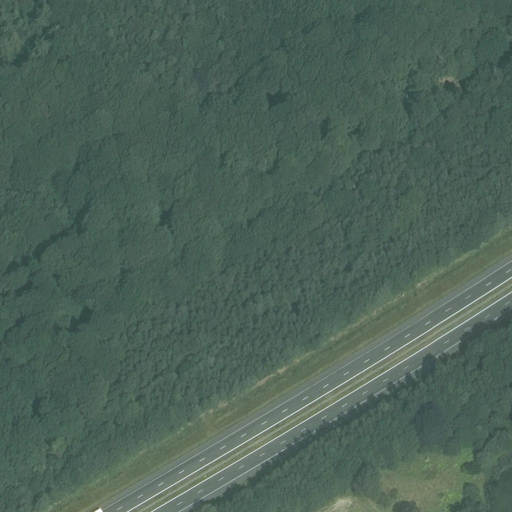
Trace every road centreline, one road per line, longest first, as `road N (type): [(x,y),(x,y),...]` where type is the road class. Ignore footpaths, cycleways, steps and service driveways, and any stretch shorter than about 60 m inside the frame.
road 1 (unclassified): [(0,305),(511,64)]
road 2 (motorway): [(511,269),(113,511)]
road 3 (motorway): [(166,511),(511,302)]
